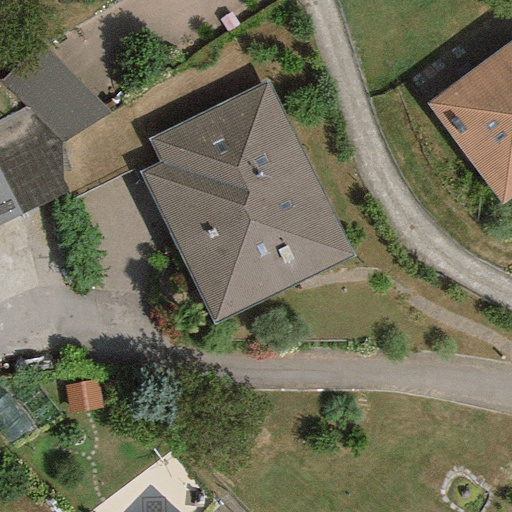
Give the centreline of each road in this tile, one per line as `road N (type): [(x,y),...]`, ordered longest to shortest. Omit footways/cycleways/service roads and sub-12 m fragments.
road 1 (unknown): [(0,351),(66,343),(353,351),(511,399)]
road 2 (unknown): [(309,0),(365,171),(412,232),(475,286),(511,305)]
